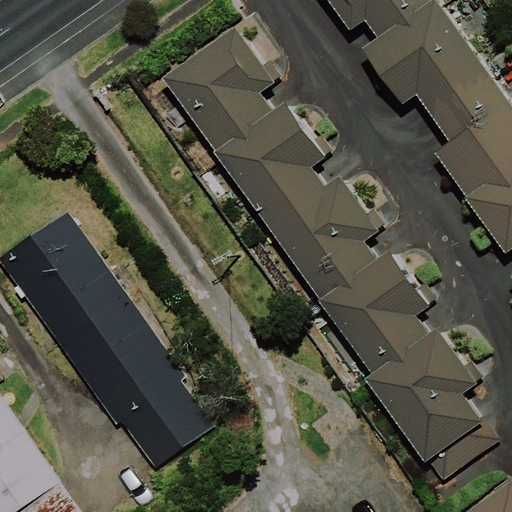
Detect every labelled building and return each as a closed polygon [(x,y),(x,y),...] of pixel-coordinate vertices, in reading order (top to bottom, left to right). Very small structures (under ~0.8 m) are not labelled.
[(365,49),(401,100),(415,90),(445,133),(463,159),(448,170),(509,257),(511,255),(511,283),(511,284),(511,285),(511,117),(431,0),(333,0),(358,35),(369,28),(378,40),(365,49)] [(440,328),(431,334),(419,316),(430,308),(394,254),(382,262),(370,243),(378,238),(340,180),(327,189),(313,169),(326,160),(289,106),(276,115),(263,96),(276,87),(239,32),(226,41),(173,77),(377,380),(371,384),(426,465),(486,425),(466,396),(471,393),(479,387),(440,328)] [(181,373),(70,216),(0,265),(114,427),(119,423),(153,472),(207,434),(170,381),(181,373)] [(0,511),(20,511),(62,483),(0,396),(0,511)] [(511,511),(511,484),(469,511),(511,511)]
